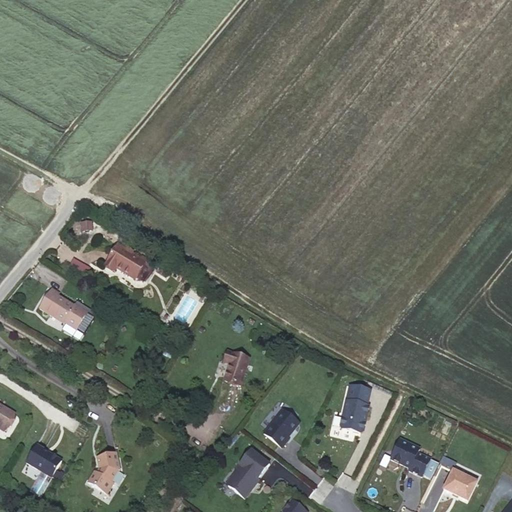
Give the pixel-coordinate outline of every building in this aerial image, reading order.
[(93,228),(91,219),(79,223),(82,232),(93,228)] [(145,263),(117,246),(105,266),(114,272),(116,269),(135,280),(136,278),(143,283),(151,269),(144,265),(145,263)] [(73,258),(69,264),(84,273),(88,266),(73,258)] [(74,306),(58,296),(59,295),(52,290),(40,309),(63,324),(64,322),(77,330),(88,313),(75,305),(74,306)] [(181,329),(172,332),(174,338),(183,335),(181,329)] [(249,360),(227,353),(224,363),(230,365),(225,381),(240,386),(249,360)] [(368,391),(348,387),(345,402),(343,402),(337,427),(339,430),(358,434),(361,433),(366,407),(365,406),(368,391)] [(14,415),(0,406),(0,429),(4,432),(14,415)] [(297,424),(280,411),(261,434),(280,449),(285,443),(283,441),(285,439),(297,424)] [(397,440),(388,460),(400,465),(401,465),(404,466),(404,467),(407,469),(406,471),(419,477),(427,460),(415,454),(417,449),(397,440)] [(45,450),(37,446),(26,464),(51,479),(62,462),(48,454),(48,455),(43,452),(45,450)] [(267,465),(249,451),(232,472),(233,477),(225,487),(242,500),(248,493),(247,492),(250,488),(250,489),(257,481),(256,480),(267,465)] [(119,471),(116,454),(97,459),(99,470),(97,474),(95,473),(88,483),(107,494),(113,484),(111,483),(118,471),(119,471)] [(450,470),(441,490),(450,494),(457,498),(466,502),(475,482),(450,470)] [(511,511),(511,498),(501,511),(511,511)] [(303,511),(290,501),(280,511),(303,511)]
